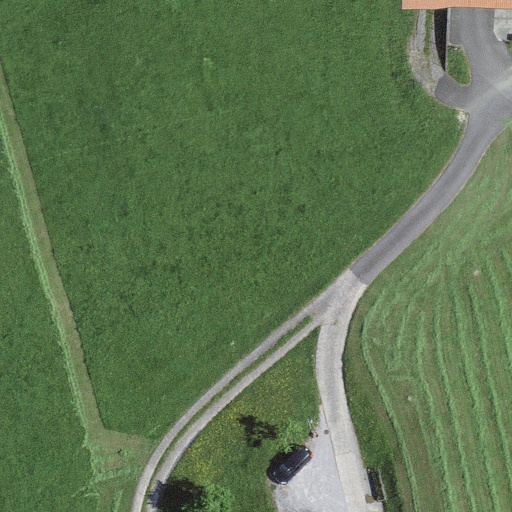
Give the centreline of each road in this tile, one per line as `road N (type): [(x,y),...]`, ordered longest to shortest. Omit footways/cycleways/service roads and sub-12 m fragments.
road 1 (track): [(511,107),(499,100),(470,175),(352,276),(325,364),(363,511)]
road 2 (track): [(352,276),(157,465),(150,511)]
